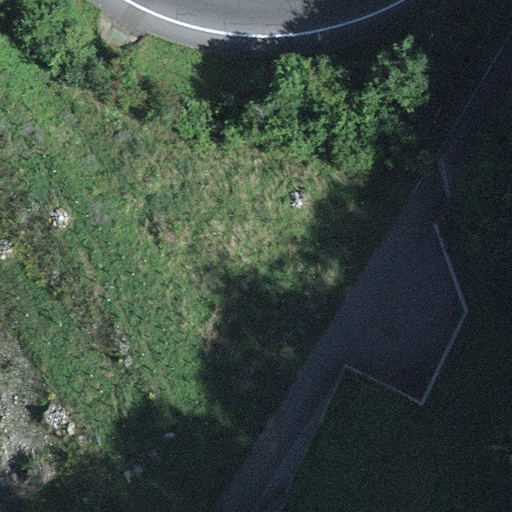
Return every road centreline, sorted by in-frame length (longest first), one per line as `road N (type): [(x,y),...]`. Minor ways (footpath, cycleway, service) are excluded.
road 1 (trunk): [(301,0),(48,511)]
road 2 (track): [(216,470),(425,205),(511,64)]
road 3 (primary): [(181,0),(282,13),(343,0)]
